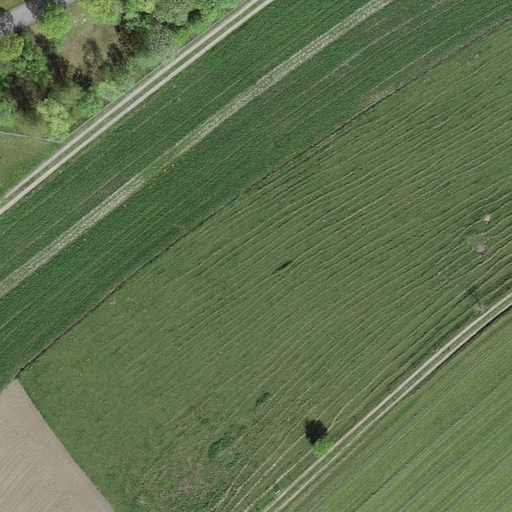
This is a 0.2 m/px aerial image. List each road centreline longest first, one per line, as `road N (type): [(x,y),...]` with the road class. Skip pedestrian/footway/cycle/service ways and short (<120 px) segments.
road 1 (track): [(0,205),(266,0)]
road 2 (track): [(511,299),(268,511)]
